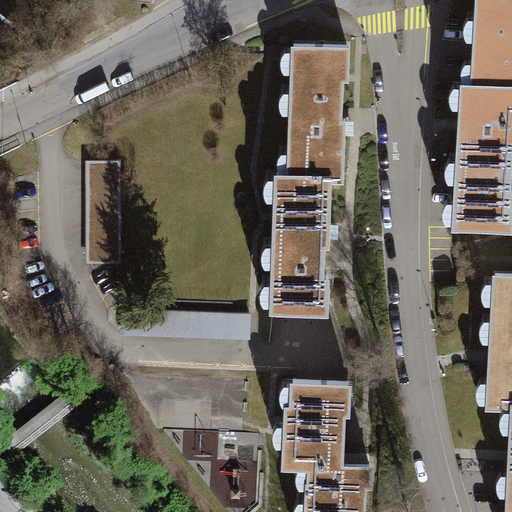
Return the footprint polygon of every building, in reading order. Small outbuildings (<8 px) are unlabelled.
[(511,0),(473,0),(470,80),(511,81),(511,0)] [(355,82),(356,48),(296,46),(292,169),(340,171),(349,171),(350,128),(339,128),(340,82),(355,82)] [(511,143),(511,81),(470,80),(452,79),(445,228),(511,230),(511,193),(502,193),(504,143),(511,143)] [(119,165),(89,165),(89,261),(119,261),(119,165)] [(337,234),(340,171),(292,169),(274,168),(270,315),(339,317),(340,279),(326,279),(328,234),(337,234)] [(511,277),(488,276),(482,400),(502,401),(511,401),(511,277)] [(251,318),(125,314),(124,340),(250,344),(251,318)] [(342,411),(342,384),(287,383),(287,409),(273,409),(273,463),(301,464),(300,511),(352,511),(352,484),(362,485),(362,466),(333,465),(334,410),(342,411)] [(511,511),(511,401),(502,401),(496,511),(511,511)]
